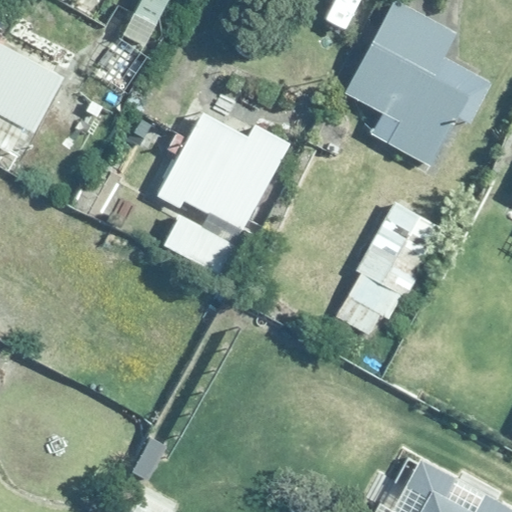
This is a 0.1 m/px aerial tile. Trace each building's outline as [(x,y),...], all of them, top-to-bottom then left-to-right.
[(137,0),(120,33),(144,45),(167,0),(137,0)] [(397,0),(386,0),(337,89),(374,109),(363,128),(422,162),(449,115),(462,122),(487,78),(440,52),(452,31),(397,0)] [(57,72),(0,39),(0,148),(11,155),(57,72)] [(284,144),(204,100),(154,195),(181,209),(160,248),(216,277),(284,144)] [(392,199),(335,306),(395,338),(452,231),(392,199)]
